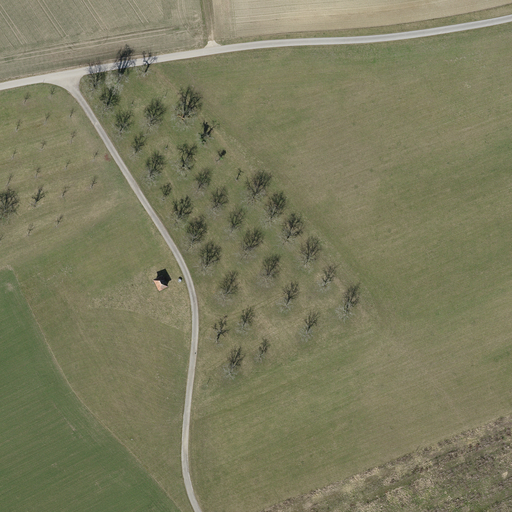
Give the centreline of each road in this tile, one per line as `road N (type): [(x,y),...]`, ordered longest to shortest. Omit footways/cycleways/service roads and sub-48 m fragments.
road 1 (residential): [(0,89),(214,52),(383,39),(511,18)]
road 2 (track): [(64,76),(188,277),(197,335),(186,477),(198,511)]
